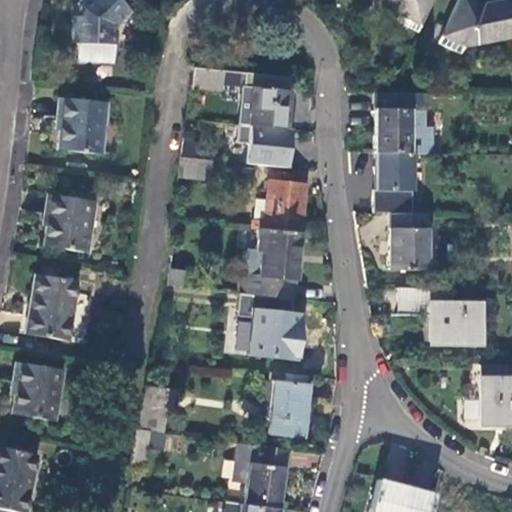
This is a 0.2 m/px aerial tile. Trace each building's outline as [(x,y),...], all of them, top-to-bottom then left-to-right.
[(129,12),(115,0),(81,0),(77,5),(79,7),(75,18),(72,18),(71,44),(76,45),(76,63),(111,64),(112,47),(113,46),(115,27),(129,12)] [(394,22),(416,34),(432,0),(388,0),(397,15),(394,22)] [(463,47),(510,39),(502,0),(496,0),(482,3),(476,0),(457,0),(436,42),(459,54),(463,47)] [(511,0),(502,0),(510,39),(511,38),(511,0)] [(283,129),(288,78),(191,69),(188,89),(218,92),(219,79),(242,82),(242,87),(249,88),(246,125),(283,129)] [(432,128),(424,127),(425,94),(389,93),(372,92),(372,153),(408,154),(412,154),(432,154),(432,128)] [(104,105),(60,101),(57,134),(59,134),(57,153),(99,156),(104,105)] [(372,153),(372,213),(387,213),(409,213),(410,191),(412,192),(412,154),(408,154),(372,153)] [(206,163),(178,160),(177,180),(205,183),(206,163)] [(250,221),(249,228),(254,229),(297,232),(302,186),(265,181),(261,222),(250,221)] [(93,203),(48,197),(43,227),(45,227),(42,246),(85,253),(93,203)] [(427,272),(427,214),(409,213),(387,213),(385,271),(427,272)] [(290,299),(297,232),(254,229),(252,252),(257,252),(255,277),(240,276),(238,294),(287,299),(290,299)] [(180,274),(167,273),(165,286),(179,287),(180,274)] [(78,283),(36,276),(25,335),(68,342),(78,283)] [(438,304),(439,288),(395,288),(394,314),(424,316),(424,340),(475,341),(475,305),(438,304)] [(285,321),(287,299),(238,294),(235,294),(233,317),(248,318),(245,355),(297,360),(300,322),(285,321)] [(50,422),(60,372),(16,363),(9,394),(13,395),(8,413),(50,422)] [(511,376),(505,376),(505,365),(478,365),(477,376),(475,376),(475,427),(511,427),(511,376)] [(304,386),(305,378),(267,374),(267,382),(275,383),(270,429),(294,432),(299,386),(304,386)] [(166,394),(143,389),(134,432),(144,433),(159,435),(166,394)] [(136,471),(144,433),(134,432),(127,469),(136,471)] [(243,484),(241,505),(274,509),(282,450),(234,444),(229,483),(243,484)] [(23,511),(34,457),(0,449),(0,510),(8,511),(23,511)] [(429,511),(434,494),(375,480),(367,511),(429,511)] [(273,511),(274,509),(241,505),(220,502),(219,511),(273,511)]
